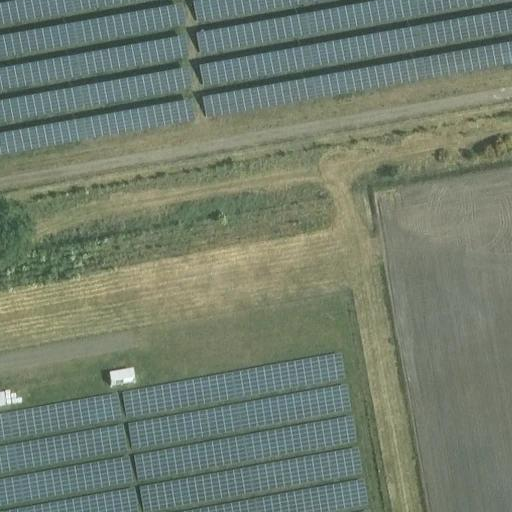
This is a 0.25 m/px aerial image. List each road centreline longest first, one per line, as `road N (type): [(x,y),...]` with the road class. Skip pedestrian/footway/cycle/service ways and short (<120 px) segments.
road 1 (track): [(0,237),(184,191),(511,135)]
road 2 (track): [(404,511),(337,164)]
